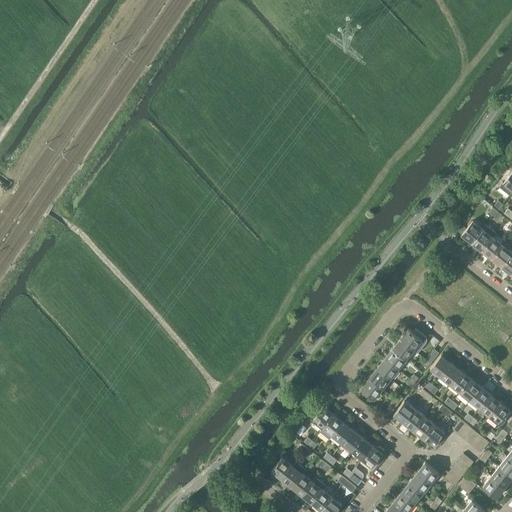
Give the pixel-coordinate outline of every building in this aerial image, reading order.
[(511,170),(503,182),(502,182),(498,186),(509,195),(511,191),(511,170)] [(494,205),(499,208),(503,203),(498,199),(494,205)] [(508,216),(511,211),(511,210),(507,207),(503,212),(508,216)] [(502,215),(496,210),(493,215),(498,219),(502,215)] [(471,242),(482,228),(472,220),(461,234),(471,242)] [(483,229),(482,228),(471,242),(481,250),(492,236),(493,237),(496,232),(486,224),(483,229)] [(492,236),(481,250),(491,258),(502,244),(493,237),(492,236)] [(502,244),(491,258),(501,265),(511,252),(509,249),(510,248),(510,246),(507,243),(505,244),(503,245),(502,244)] [(511,271),(511,252),(501,265),(511,273),(511,271)] [(408,328),(399,338),(413,349),(417,352),(425,342),(426,340),(426,338),(426,337),(425,335),(415,327),(414,328),(415,328),(412,331),(408,328)] [(399,338),(392,348),(405,359),(413,349),(399,338)] [(392,348),(384,358),(398,369),(405,359),(392,348)] [(426,359),(430,362),(439,352),(434,348),(426,359)] [(440,376),(451,362),(441,354),(430,368),(440,376)] [(384,358),(376,368),(390,379),(398,369),(384,358)] [(451,362),(440,376),(450,384),(461,370),(451,362)] [(376,368),(368,377),(382,388),(390,379),(376,368)] [(471,378),(461,370),(450,384),(459,392),(471,378)] [(413,373),(410,378),(415,382),(418,377),(413,373)] [(382,388),(368,377),(360,387),(374,398),(382,388)] [(415,382),(410,378),(406,383),(411,387),(415,382)] [(471,378),(459,392),(469,400),(481,386),(471,378)] [(429,390),(433,385),(428,381),(425,386),(429,390)] [(433,385),(429,390),(434,393),(438,389),(433,385)] [(481,386),(469,400),(479,408),(490,394),(481,386)] [(424,397),(428,392),(423,388),(419,393),(424,397)] [(428,392),(424,397),(429,400),(432,396),(428,392)] [(398,393),(394,398),(399,402),(403,397),(398,393)] [(500,402),(490,394),(479,408),(489,416),(500,402)] [(449,405),(453,400),(448,397),(444,402),(449,405)] [(399,402),(394,398),(387,408),(391,411),(399,402)] [(403,422),(414,408),(403,400),(393,413),(403,422)] [(457,404),(453,400),(449,405),(454,409),(457,404)] [(510,410),(500,402),(489,416),(499,424),(510,410)] [(443,412),(447,408),(442,404),(438,409),(443,412)] [(322,427),(333,413),(323,405),(312,419),(322,427)] [(423,416),(414,408),(403,422),(413,429),(423,416)] [(452,411),(447,408),(443,412),(448,416),(452,411)] [(333,413),(322,427),(319,431),(329,439),(332,435),(343,421),(333,413)] [(469,421),(472,416),(468,413),(464,417),(469,421)] [(423,416),(413,429),(423,437),(433,424),(423,416)] [(477,420),(472,416),(469,421),(473,425),(477,420)] [(457,432),(465,422),(460,418),(452,429),(457,432)] [(343,421),(332,435),(342,443),(353,429),(343,421)] [(465,422),(457,432),(461,436),(469,426),(465,422)] [(300,435),(306,427),(302,424),(296,432),(300,435)] [(433,424),(423,437),(433,445),(444,432),(433,424)] [(469,426),(461,436),(466,440),(474,430),(469,426)] [(353,429),(342,443),(352,450),(362,437),(353,429)] [(503,429),(499,434),(504,437),(508,432),(503,429)] [(479,434),(474,430),(466,440),(471,444),(479,434)] [(490,430),(486,435),(491,439),(495,434),(490,430)] [(479,434),(471,444),(475,447),(484,437),(479,434)] [(504,437),(499,434),(495,438),(500,442),(504,437)] [(362,437),(352,450),(361,458),(372,445),(362,437)] [(484,437),(475,447),(480,451),(488,441),(484,437)] [(317,444),(312,439),(308,444),(313,448),(317,444)] [(372,445),(361,458),(372,466),(383,453),(382,453),(384,451),(383,449),(379,446),(377,446),(376,447),(372,445)] [(306,446),(302,451),(308,455),(311,451),(306,446)] [(487,449),(483,453),(488,457),(492,452),(487,449)] [(462,452),(458,457),(469,466),(473,460),(462,452)] [(488,457),(483,453),(480,458),(484,461),(488,457)] [(331,455),(328,460),(333,464),(336,459),(331,455)] [(281,478),(292,464),(282,456),(271,470),(281,478)] [(511,460),(506,456),(498,465),(511,476),(511,460)] [(458,457),(455,462),(465,470),(469,466),(458,457)] [(295,460),(292,464),(281,478),(291,486),(302,472),(305,468),(295,460)] [(417,471),(430,482),(438,472),(425,461),(417,471)] [(331,466),(326,462),(322,467),(328,471),(331,466)] [(465,470),(455,462),(451,467),(461,475),(465,470)] [(511,476),(498,465),(491,475),(504,486),(511,476)] [(461,475),(451,467),(447,472),(457,480),(461,475)] [(362,480),(351,471),(347,476),(358,484),(362,480)] [(417,471),(409,481),(422,492),(430,482),(417,471)] [(302,472),(291,486),(301,494),(311,480),(302,472)] [(457,480),(447,472),(444,476),(454,484),(457,480)] [(466,475),(462,480),(472,488),(476,483),(466,475)] [(504,486),(491,475),(482,486),(496,496),(504,486)] [(312,480),(311,480),(301,494),(310,502),(321,488),(322,488),(325,484),(315,476),(312,480)] [(345,478),(342,482),(353,491),(356,486),(345,478)] [(472,488),(462,480),(458,484),(469,493),(472,488)] [(409,481),(401,491),(414,502),(422,492),(409,481)] [(331,496),(322,488),(321,488),(310,502),(320,509),(331,496)] [(401,491),(393,501),(406,511),(414,502),(401,491)] [(334,511),(341,504),(331,496),(320,509),(323,511),(334,511)] [(437,496),(433,501),(438,504),(441,500),(437,496)] [(463,509),(467,511),(483,511),(485,510),(472,499),(463,509)] [(406,511),(393,501),(385,511),(406,511)] [(438,504),(433,501),(430,505),(435,509),(438,504)] [(440,507),(445,510),(449,505),(444,502),(440,507)]
